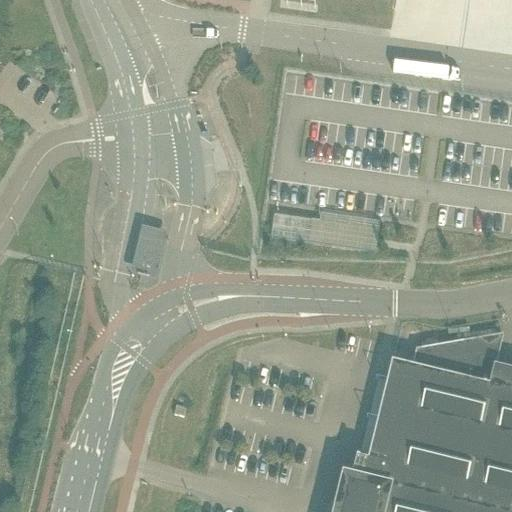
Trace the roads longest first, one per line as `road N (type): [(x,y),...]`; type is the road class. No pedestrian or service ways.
road 1 (unclassified): [(94,0),(133,145),(119,299),(151,335)]
road 2 (unclassified): [(169,319),(227,300),(398,306),(511,289)]
road 3 (unclassified): [(169,319),(194,200),(191,143),(167,69),(128,0)]
road 4 (unclassified): [(84,511),(112,407),(151,335)]
